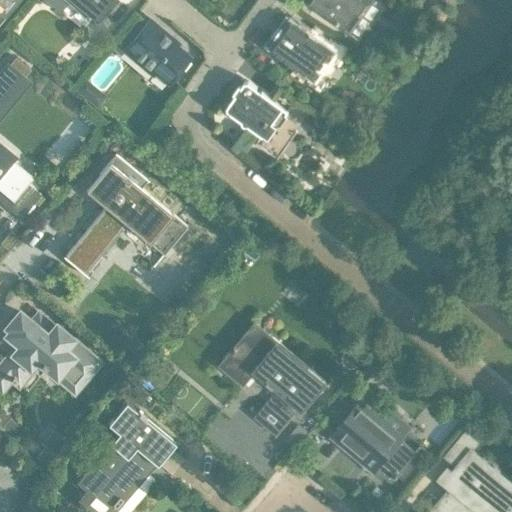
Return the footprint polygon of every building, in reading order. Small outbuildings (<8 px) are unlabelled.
[(0,0),(0,14),(4,18),(19,0),(0,0)] [(47,0),(60,11),(69,0),(70,0),(96,22),(114,0),(47,0)] [(307,0),(306,1),(349,31),(371,0),(376,0),(378,1),(378,0),(307,0)] [(148,18),(123,49),(153,74),(154,71),(167,82),(189,56),(171,40),(172,38),(148,18)] [(335,50),(309,32),(289,18),(282,28),(281,27),(280,28),(281,29),(277,36),(275,35),(275,36),(276,36),(268,47),(314,79),(322,69),(323,70),(324,70),(326,69),(327,68),(328,66),(329,65),(329,63),(328,62),(329,62),(327,61),(335,50)] [(7,62),(0,70),(0,188),(12,199),(26,182),(32,176),(10,157),(11,156),(0,146),(0,110),(26,79),(21,74),(26,68),(14,58),(9,64),(7,62)] [(103,96),(83,78),(77,86),(96,103),(103,96)] [(234,94),(225,107),(241,119),(242,122),(245,124),(248,124),(262,134),(255,143),(277,159),(281,153),(290,140),(298,130),(296,129),(305,115),(307,116),(314,107),(278,81),(269,94),(246,78),(243,82),(241,85),(239,83),(233,92),(235,94),(234,94)] [(54,136),(70,118),(53,104),(37,122),(54,136)] [(185,225),(140,184),(146,177),(115,151),(114,152),(115,153),(85,188),(105,205),(64,255),(63,254),(62,255),(87,276),(129,225),(162,252),(185,225)] [(12,199),(6,207),(20,218),(40,193),(26,182),(12,199)] [(195,255),(207,265),(214,257),(214,256),(222,247),(210,238),(203,246),(202,246),(195,255)] [(8,327),(0,336),(0,341),(6,346),(11,351),(0,364),(0,387),(1,388),(10,377),(14,381),(15,380),(18,383),(37,360),(40,362),(39,363),(44,367),(45,366),(56,375),(65,364),(83,379),(84,378),(98,361),(71,338),(72,338),(68,335),(69,334),(67,332),(66,333),(61,329),(61,328),(59,326),(59,327),(55,324),(54,326),(38,312),(31,321),(19,311),(18,312),(16,311),(15,313),(16,314),(15,315),(10,321),(9,322),(8,321),(6,323),(8,324),(6,326),(8,327)] [(245,334),(220,364),(243,383),(255,369),(278,388),(256,415),(276,432),(299,405),(302,408),(326,380),(271,334),(260,347),(245,334)] [(381,352),(358,378),(369,387),(392,362),(381,352)] [(170,376),(153,363),(142,376),(159,390),(170,376)] [(122,386),(141,402),(149,394),(130,377),(122,386)] [(346,417),(334,431),(376,466),(392,480),(398,473),(405,479),(428,451),(420,444),(414,451),(399,438),(410,425),(377,398),(367,410),(358,403),(346,417)] [(80,481),(89,489),(81,498),(97,511),(109,511),(115,505),(144,471),(145,471),(172,439),(145,417),(146,416),(142,413),(141,413),(125,400),(107,422),(120,432),(80,481)] [(469,425),(444,454),(457,465),(471,449),(482,436),(469,425)] [(45,445),(37,455),(44,461),(52,451),(45,445)] [(454,484),(430,511),(472,511),(476,508),(481,511),(511,511),(511,483),(471,449),(457,465),(447,478),(454,484)] [(0,511),(22,511),(26,490),(16,488),(18,474),(8,466),(9,465),(4,460),(3,462),(0,459),(0,511)]
